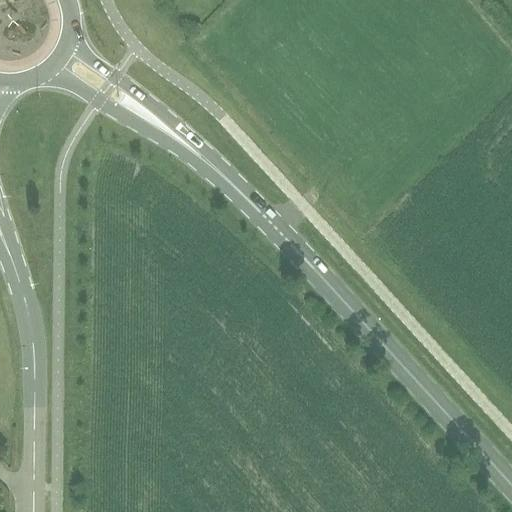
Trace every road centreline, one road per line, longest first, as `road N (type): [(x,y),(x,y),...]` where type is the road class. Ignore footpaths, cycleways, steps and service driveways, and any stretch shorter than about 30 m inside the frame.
road 1 (primary): [(511,489),(233,186)]
road 2 (tertiary): [(35,511),(35,356),(17,270)]
road 3 (primary): [(233,186),(156,110),(85,58),(72,36)]
road 4 (primary): [(45,75),(233,186)]
